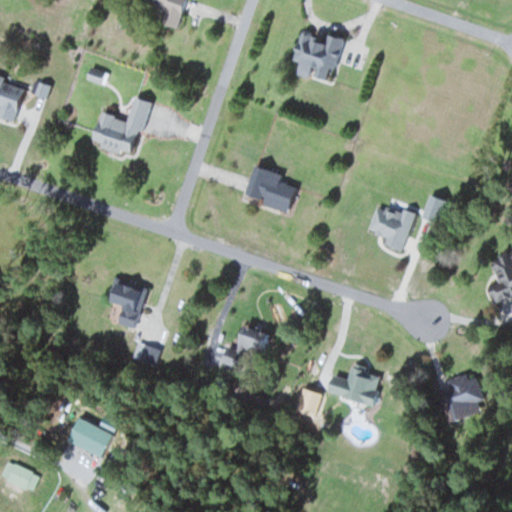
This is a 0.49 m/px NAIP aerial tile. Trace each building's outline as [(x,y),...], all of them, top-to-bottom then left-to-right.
[(138,0),(163,7),(159,23),(177,28),(184,0),(138,0)] [(329,81),(341,38),(329,34),(327,41),(303,35),(292,71),(329,81)] [(86,77),(97,80),(101,70),(97,69),(95,74),(88,72),(86,77)] [(0,110),(1,111),(0,113),(0,117),(14,122),(24,88),(0,80),(0,110)] [(130,155),(149,101),(134,96),(125,120),(99,110),(88,140),(130,155)] [(280,174),(257,165),(245,196),(286,211),(295,186),(278,180),(280,174)] [(369,231),(387,235),(385,245),(403,250),(413,213),(376,204),(369,231)] [(511,294),(511,250),(489,258),(497,282),(487,286),(492,302),(511,294)] [(147,285),(112,276),(106,301),(119,304),(115,322),(136,327),(147,285)] [(243,360),(270,348),(259,323),(232,335),(243,360)] [(372,405),(380,374),(351,367),(348,378),(329,374),(325,392),(372,405)] [(475,372),(446,380),(448,386),(437,389),(446,421),(486,410),(475,372)] [(0,477),(33,490),(39,472),(6,461),(0,477)]
